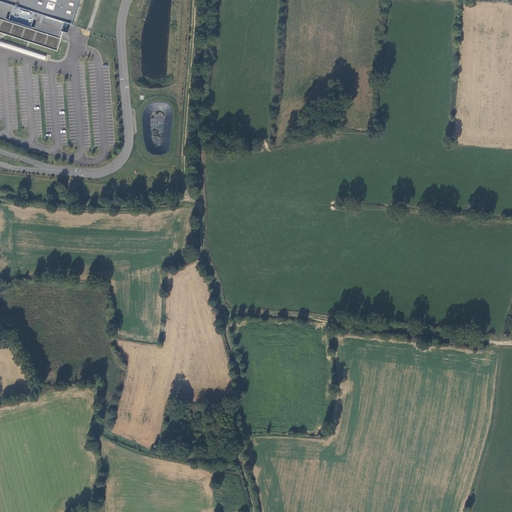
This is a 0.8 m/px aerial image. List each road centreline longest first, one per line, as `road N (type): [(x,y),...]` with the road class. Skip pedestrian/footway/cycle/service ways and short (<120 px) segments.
road 1 (track): [(222,319),(337,322),(509,343)]
road 2 (track): [(206,0),(200,206)]
road 3 (track): [(239,446),(207,458),(165,454),(86,425)]
